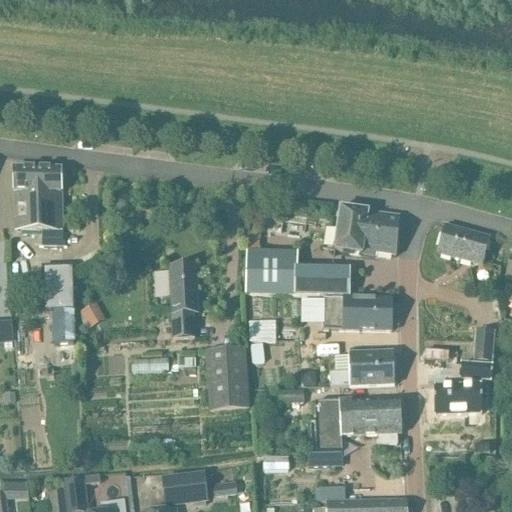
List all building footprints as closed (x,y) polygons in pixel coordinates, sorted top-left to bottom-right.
[(40,234),(42,249),(63,249),(60,172),(14,171),(15,233),(40,234)] [(362,256),(394,260),(400,219),(339,211),(333,256),(362,259),(362,256)] [(482,268),(489,240),(445,228),(437,257),(482,268)] [(294,300),(323,301),(348,301),(349,272),(297,271),(298,255),(260,255),(260,235),(257,235),(247,235),(246,255),(245,300),(294,300)] [(511,286),(502,326),(511,328),(511,256),(506,279),(511,280),(511,286)] [(170,318),(171,343),(196,342),(195,317),(198,317),(196,268),(169,269),(171,318),(170,318)] [(52,315),(53,348),(75,348),(73,277),(43,277),(44,316),(52,315)] [(343,333),(343,334),(391,335),(392,302),(343,302),(343,303),(323,303),(323,332),(343,333)] [(81,315),(91,331),(106,322),(96,305),(81,315)] [(275,345),(275,324),(248,324),(249,346),(275,345)] [(492,367),(494,334),(475,333),(473,366),(492,367)] [(250,412),(246,352),(205,355),(208,415),(250,412)] [(330,391),(349,391),(394,389),(393,356),(348,358),(348,376),(329,376),(330,391)] [(170,373),(171,362),(137,361),(136,371),(170,373)] [(435,391),(435,420),(482,421),(482,392),(481,392),(481,386),(492,386),(492,370),(460,370),(460,386),(467,386),(467,392),(435,391)] [(279,408),(304,407),(303,393),(279,394),(279,408)] [(14,395),(4,396),(5,405),(14,404),(14,395)] [(314,406),(315,425),(400,421),(399,403),(339,406),(339,405),(314,406)] [(398,449),(397,438),(401,438),(400,421),(315,425),(316,457),(342,455),(342,441),(377,439),(378,449),(398,449)] [(291,471),(291,459),(262,460),(263,472),(291,471)] [(204,475),(161,481),(164,510),(208,505),(204,475)] [(214,501),(237,498),(235,485),(212,488),(214,501)] [(65,511),(87,511),(85,486),(62,488),(63,496),(65,511)] [(48,497),(49,511),(65,511),(63,496),(48,497)] [(100,506),(100,511),(124,511),(124,503),(100,506)]
